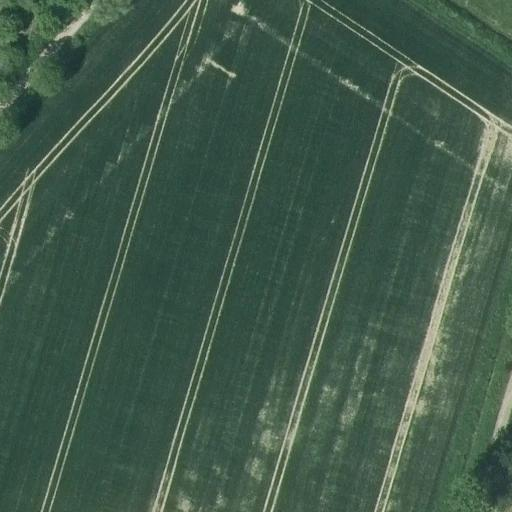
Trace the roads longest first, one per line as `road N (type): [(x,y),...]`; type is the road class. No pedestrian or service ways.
road 1 (track): [(0,106),(92,0)]
road 2 (track): [(477,511),(511,396)]
